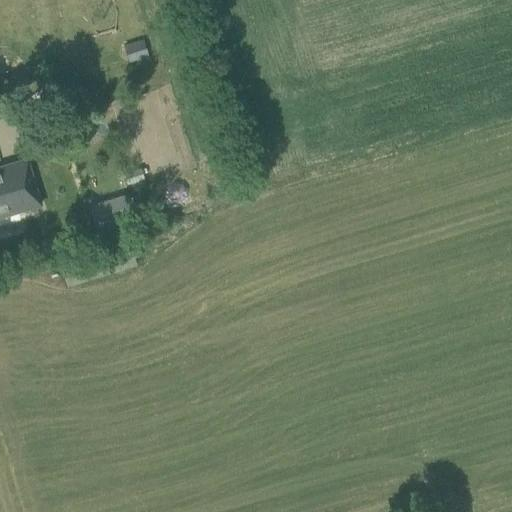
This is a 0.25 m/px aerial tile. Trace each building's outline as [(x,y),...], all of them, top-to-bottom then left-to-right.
[(142,39),(123,45),(128,60),(147,55),(142,39)] [(0,216),(39,205),(25,160),(0,167),(0,216)] [(124,194),(88,205),(90,212),(95,231),(96,232),(132,221),(131,219),(124,194)] [(84,209),(69,213),(76,237),(90,233),(84,209)] [(127,238),(58,259),(66,285),(135,263),(127,238)]
